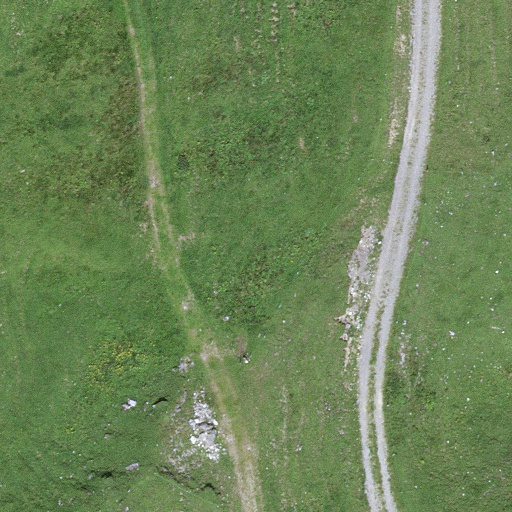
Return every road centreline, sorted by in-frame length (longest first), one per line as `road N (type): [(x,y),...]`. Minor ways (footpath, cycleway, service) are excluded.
road 1 (track): [(130,0),(146,63),(166,235),(221,382),(253,511)]
road 2 (track): [(383,511),(370,379),(415,155),(426,0)]
